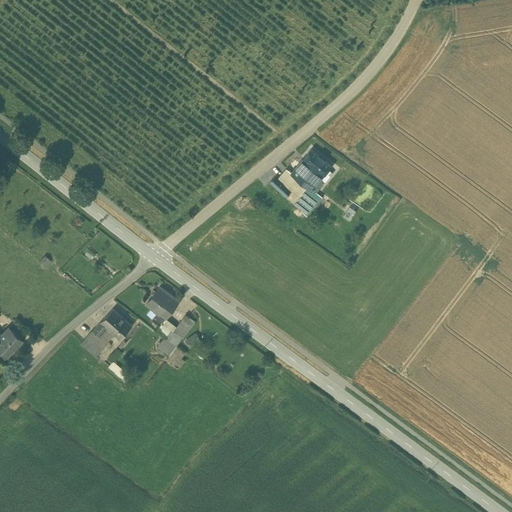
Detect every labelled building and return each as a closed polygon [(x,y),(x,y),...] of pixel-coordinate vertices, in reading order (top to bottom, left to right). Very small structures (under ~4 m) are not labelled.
[(312,148),(293,173),(316,192),(336,167),(312,148)] [(275,178),(271,183),(286,197),(290,192),(275,178)] [(309,187),(295,203),(310,215),(324,199),(309,187)] [(350,205),(345,216),(351,219),(356,208),(350,205)] [(45,256),(40,261),(45,267),(50,262),(45,256)] [(180,300),(157,284),(143,304),(167,320),(180,300)] [(135,326),(111,308),(99,323),(123,342),(135,326)] [(183,316),(170,337),(180,344),(193,323),(183,316)] [(99,325),(81,344),(95,357),(113,338),(99,325)] [(9,328),(2,336),(0,334),(0,352),(8,359),(23,340),(9,328)] [(196,333),(187,340),(192,348),(202,341),(196,333)] [(164,338),(157,348),(168,355),(175,346),(164,338)] [(169,356),(166,361),(177,368),(183,360),(181,359),(185,353),(175,346),(168,355),(169,356)] [(115,361),(122,351),(117,347),(110,357),(115,361)] [(114,361),(109,366),(120,376),(125,371),(114,361)]
